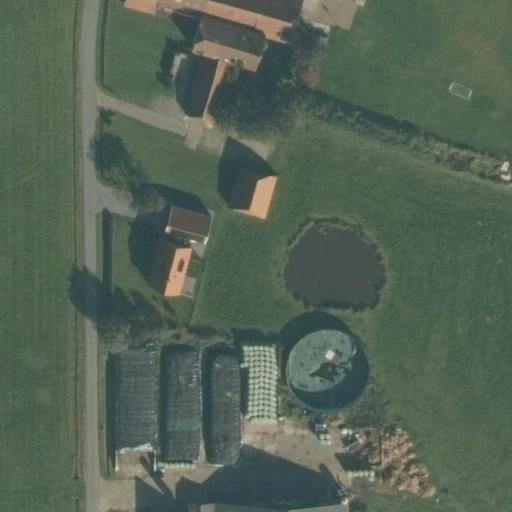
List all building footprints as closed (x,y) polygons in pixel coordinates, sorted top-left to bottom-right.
[(132,0),(131,5),(153,12),(155,6),(199,18),(191,46),(207,51),(204,61),(199,59),(184,113),(214,121),(232,58),(254,64),(263,33),(290,40),(301,0),(132,0)] [(240,164),(228,206),(264,216),(276,175),(240,164)] [(159,236),(147,283),(178,291),(190,245),(185,243),(188,234),(203,238),(210,214),(171,204),(164,228),(168,228),(165,238),(159,236)] [(163,343),(163,431),(196,431),(196,343),(163,343)] [(349,425),(349,463),(385,463),(386,425),(349,425)] [(187,511),(341,511),(341,501),(276,501),(211,501),(187,501),(187,511)]
